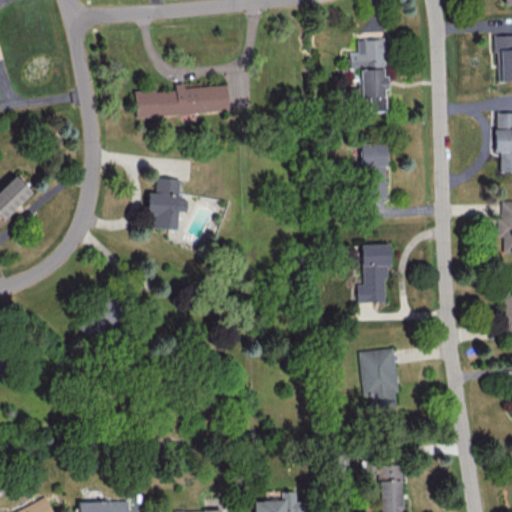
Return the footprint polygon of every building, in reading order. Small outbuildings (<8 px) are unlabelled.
[(495,81),(511,80),(511,34),(493,34),(495,81)] [(383,38),(355,38),(355,52),(348,52),(348,68),(359,68),(359,100),(363,100),(363,111),(384,111),(384,74),(383,74),(383,38)] [(134,116),(227,110),(225,83),(182,86),(182,82),(173,83),(174,88),(133,91),(134,116)] [(499,171),(511,170),(511,111),(494,111),(494,152),(498,152),(499,171)] [(384,143),(357,143),(358,172),(366,172),(367,197),(385,196),(384,143)] [(0,220),(30,192),(13,174),(0,186),(0,220)] [(174,228),(175,210),(185,210),(185,199),(177,198),(177,178),(154,177),(153,192),(147,191),(145,226),(174,228)] [(359,244),(360,283),(354,283),(354,301),(386,300),(385,243),(359,244)] [(396,408),(391,347),(356,350),(360,395),(368,394),(369,410),(396,408)] [(377,511),(400,511),(399,463),(376,464),(377,511)] [(252,511),(303,511),(303,500),(294,500),(294,491),(280,491),(280,499),(252,499),(252,511)] [(8,511),(51,511),(44,496),(8,511)] [(76,501),(76,511),(126,511),(126,500),(76,501)]
